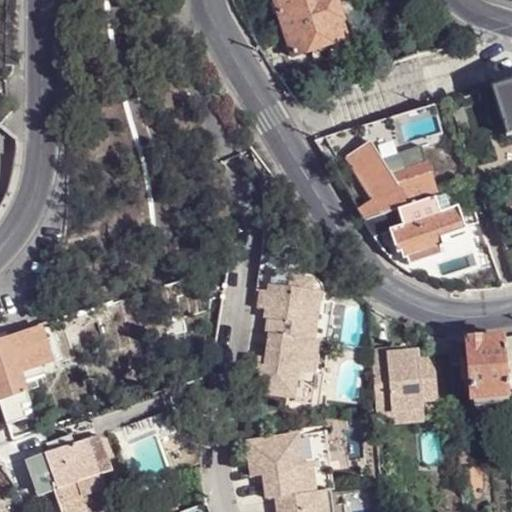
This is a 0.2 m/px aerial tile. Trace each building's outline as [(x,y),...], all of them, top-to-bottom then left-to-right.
[(274,0),(294,59),(347,41),(341,23),(343,23),(334,0),(274,0)] [(511,82),(494,88),(490,89),(506,137),(511,135),(511,82)] [(388,172),(396,176),(405,173),(426,166),(420,150),(399,157),(397,157),(389,146),(383,150),(379,143),(372,145),(388,172)] [(348,160),(384,218),(398,213),(435,201),(438,200),(426,166),(405,173),(396,176),(388,172),(372,145),(348,160)] [(390,234),(397,255),(401,254),(442,239),(465,230),(458,208),(440,214),(435,201),(398,213),(403,227),(389,231),(390,234)] [(365,224),(374,239),(390,234),(389,231),(403,227),(398,213),(384,218),(365,224)] [(407,259),(410,266),(443,255),(440,248),(442,247),(443,246),(442,239),(401,254),(402,258),(405,260),(407,259)] [(469,258),(479,290),(501,288),(488,252),(469,258)] [(291,403),(320,407),(321,396),(329,344),(335,304),(319,302),(321,294),(311,293),(313,283),(293,279),(292,289),(272,286),(267,319),(275,320),(267,372),(258,370),(254,397),(291,403)] [(52,324),(41,327),(54,362),(65,359),(52,324)] [(0,400),(2,400),(10,424),(37,414),(23,372),(54,362),(41,327),(15,336),(0,340),(0,400)] [(450,359),(448,343),(428,339),(426,354),(450,359)] [(471,402),(472,412),(511,408),(511,399),(508,400),(505,361),(511,360),(511,339),(504,341),(466,344),(448,343),(451,367),(461,367),(462,381),(470,381),(471,402)] [(372,353),(376,420),(391,419),(391,414),(422,412),(421,404),(437,403),(434,363),(420,363),(419,356),(407,357),(390,358),(390,352),(372,353)] [(391,419),(392,427),(417,425),(422,424),(422,412),(391,414),(391,419)] [(457,436),(459,463),(472,462),(470,434),(457,436)] [(272,485),(274,499),(277,498),(314,493),(310,463),(301,465),(297,437),(248,444),(251,464),(263,463),(266,485),(272,485)] [(59,490),(109,477),(116,475),(104,441),(47,455),(59,490)] [(47,455),(38,458),(50,491),(55,491),(59,490),(47,455)] [(202,484),(202,469),(175,474),(179,484),(170,488),(177,511),(185,511),(207,505),(202,484)] [(103,511),(119,508),(109,477),(59,490),(55,491),(62,511),(103,511)] [(272,485),(266,485),(268,500),(274,499),(272,485)] [(323,492),(325,511),(333,511),(330,491),(323,492)] [(325,511),(323,492),(314,493),(277,498),(279,511),(325,511)]
